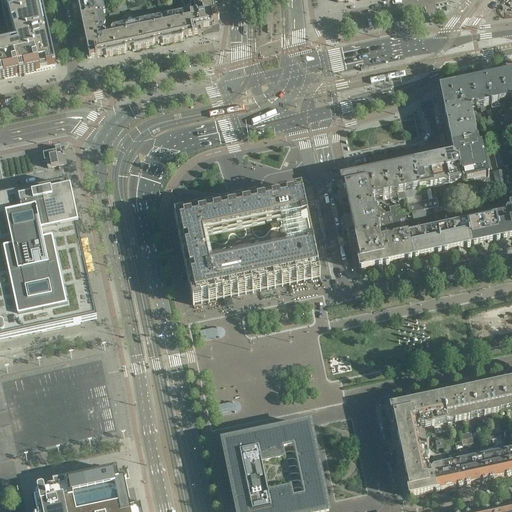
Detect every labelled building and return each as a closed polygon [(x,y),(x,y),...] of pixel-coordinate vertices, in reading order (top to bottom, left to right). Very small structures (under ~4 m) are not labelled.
[(0,0),(0,80),(55,69),(50,47),(47,32),(40,0),(0,0)] [(103,16),(100,3),(97,0),(91,2),(77,5),(81,21),(101,16),(103,16)] [(217,22),(212,0),(181,0),(183,6),(185,8),(188,8),(189,15),(174,18),(174,21),(167,22),(172,44),(184,41),(183,40),(219,32),(216,22),(217,22)] [(104,30),(101,16),(81,21),(84,36),(97,33),(101,32),(102,32),(104,30)] [(172,44),(167,22),(161,24),(161,22),(153,23),(145,25),(146,27),(139,28),(144,50),(172,44)] [(144,50),(139,28),(133,30),(133,28),(117,31),(118,33),(112,34),(112,35),(112,37),(116,56),(144,50)] [(116,56),(112,37),(106,38),(102,37),(101,32),(97,33),(98,40),(97,40),(101,57),(104,57),(104,58),(116,56)] [(101,57),(97,40),(98,40),(97,33),(84,36),(88,57),(86,57),(87,61),(89,62),(91,61),(91,59),(101,57)] [(511,77),(501,80),(505,100),(511,98),(511,101),(511,77)] [(505,100),(501,80),(486,83),(491,107),(499,105),(499,103),(505,102),(505,100)] [(491,107),(486,83),(471,86),(475,106),(475,108),(482,106),(483,108),(491,107)] [(475,106),(471,86),(457,89),(462,113),(468,111),(468,112),(470,111),(469,108),(475,106)] [(462,113),(457,89),(442,93),(447,118),(462,115),(462,113)] [(474,129),(473,121),(470,121),(468,112),(468,111),(462,113),(462,115),(447,118),(451,134),(472,129),(472,130),(474,129)] [(477,144),(476,136),(474,137),(472,130),(472,129),(451,134),(454,149),(481,143),(477,144)] [(498,147),(496,140),(489,141),(491,148),(498,147)] [(487,168),(486,166),(487,166),(486,166),(486,163),(485,161),(485,160),(484,157),(485,157),(485,156),(484,156),(481,143),(454,149),(456,159),(458,160),(463,182),(462,182),(464,191),(490,185),(489,178),(488,175),(488,174),(488,172),(488,171),(487,171),(487,169),(487,168)] [(65,166),(63,156),(65,156),(65,155),(64,148),(60,149),(55,150),(56,153),(43,155),(44,163),(47,162),(49,168),(48,168),(48,169),(65,166)] [(463,182),(458,160),(456,159),(443,162),(448,185),(462,182),(463,182)] [(448,185),(443,162),(429,165),(434,188),(448,185)] [(434,188),(429,165),(414,168),(419,191),(419,192),(434,188)] [(419,191),(414,168),(399,171),(404,192),(411,191),(412,193),(419,191)] [(404,192),(399,171),(385,174),(389,195),(397,194),(397,196),(404,194),(404,192)] [(389,195),(385,174),(370,177),(373,191),(371,192),(373,199),(382,197),(382,199),(390,197),(389,195)] [(373,199),(371,192),(373,191),(370,177),(342,183),(344,191),(347,191),(351,211),(371,207),(369,201),(373,200),(373,199)] [(87,276),(79,240),(77,241),(77,237),(77,236),(74,226),(75,225),(74,224),(74,225),(72,214),(72,213),(71,210),(73,210),(72,204),(70,205),(69,202),(70,202),(69,201),(67,194),(68,193),(66,184),(65,184),(66,186),(41,191),(41,189),(40,190),(40,191),(0,199),(0,342),(4,342),(16,339),(16,338),(82,324),(95,321),(87,284),(87,283),(85,276),(87,276)] [(194,310),(322,283),(309,220),(302,191),(272,197),(175,218),(194,310)] [(438,208),(437,203),(436,201),(422,204),(422,207),(423,212),(424,211),(438,208)] [(378,221),(376,213),(374,213),(373,207),(371,207),(351,211),(354,226),(378,221)] [(511,207),(509,208),(510,210),(507,211),(505,213),(506,215),(502,216),(502,218),(496,220),(501,241),(511,238),(511,207)] [(501,241),(496,220),(490,221),(489,219),(481,221),(486,244),(501,241)] [(379,235),(378,229),(380,229),(378,221),(354,226),(358,241),(377,237),(378,237),(379,235)] [(486,244),(481,221),(473,222),(473,225),(467,226),(471,247),(486,244)] [(471,247),(467,226),(461,227),(460,225),(452,227),(457,250),(471,247)] [(457,250),(452,227),(443,229),(444,231),(437,232),(442,253),(457,250)] [(442,253),(437,232),(431,233),(431,231),(422,233),(427,257),(442,253)] [(427,257),(422,233),(414,235),(414,237),(408,238),(413,260),(427,257)] [(80,235),(78,235),(88,273),(97,271),(89,239),(81,241),(80,235)] [(383,266),(380,251),(383,251),(382,243),(379,243),(377,237),(358,241),(362,261),(359,262),(361,271),(383,266)] [(413,260),(408,238),(401,240),(401,238),(393,239),(398,263),(413,260)] [(398,263),(393,239),(385,241),(385,242),(382,243),(383,251),(380,251),(383,266),(398,263)] [(219,329),(218,329),(200,333),(203,345),(221,341),(222,341),(222,340),(223,340),(224,339),(225,338),(225,337),(225,336),(226,336),(226,335),(226,334),(225,334),(225,333),(225,332),(224,331),(223,330),(222,330),(222,329),(221,329),(220,329),(219,329)] [(511,384),(501,387),(506,410),(511,408),(511,384)] [(506,410),(501,387),(487,390),(492,415),(500,413),(500,411),(506,410)] [(492,415),(487,390),(472,393),(477,416),(483,414),(484,416),(492,415)] [(477,416),(472,393),(457,396),(463,421),(471,419),(470,417),(477,416)] [(463,421),(457,396),(443,400),(447,422),(454,421),(454,423),(463,421)] [(447,422),(443,400),(428,403),(433,425),(447,422)] [(233,403),(215,407),(217,420),(235,416),(238,415),(240,414),(241,412),(241,410),(241,407),(240,406),(240,405),(238,404),(237,403),(235,403),(233,403)] [(433,425),(428,403),(413,406),(415,417),(416,416),(418,425),(420,426),(424,425),(425,427),(433,425)] [(428,457),(426,449),(425,441),(423,441),(422,436),(420,435),(419,435),(418,431),(415,429),(417,425),(418,425),(416,416),(415,417),(413,406),(391,411),(393,420),(395,419),(399,433),(397,435),(398,438),(400,439),(400,440),(399,441),(399,445),(401,445),(405,463),(404,464),(404,467),(406,468),(406,469),(405,471),(406,474),(407,475),(410,489),(408,490),(410,499),(434,493),(430,473),(425,470),(426,469),(425,465),(426,464),(427,463),(426,458),(428,457)] [(327,511),(310,427),(279,434),(223,446),(235,504),(237,511),(327,511)] [(511,476),(507,454),(495,457),(500,479),(511,476)] [(500,479),(495,457),(483,459),(488,482),(500,479)] [(488,482),(483,459),(471,462),(476,484),(488,482)] [(476,484),(471,462),(459,465),(464,487),(476,484)] [(464,487),(459,465),(432,470),(430,473),(434,493),(464,487)] [(141,511),(140,506),(136,507),(133,494),(133,493),(132,493),(132,492),(130,493),(129,493),(128,494),(128,495),(127,495),(124,483),(125,482),(126,482),(126,481),(126,480),(126,479),(126,478),(125,477),(124,477),(123,477),(118,478),(116,471),(68,481),(68,482),(62,483),(54,484),(54,488),(47,489),(49,498),(45,499),(46,501),(35,503),(36,511),(141,511)]
